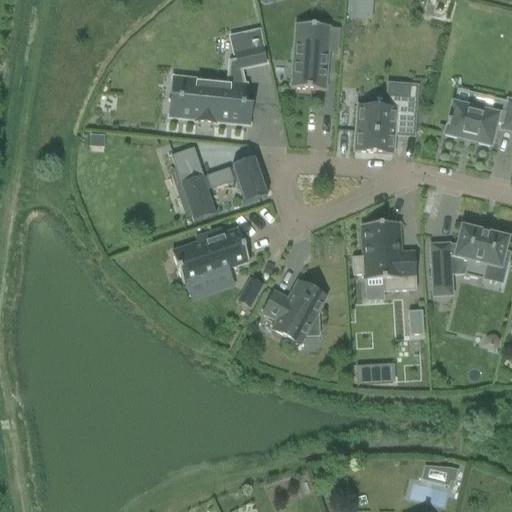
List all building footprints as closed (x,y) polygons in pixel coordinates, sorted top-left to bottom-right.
[(338,32),(294,28),(290,91),(325,93),(327,56),(337,56),(338,32)] [(171,100),(169,120),(195,122),(194,124),(200,124),(200,123),(210,124),(210,125),(215,126),(215,124),(248,128),(250,108),(243,107),(245,88),(243,87),(239,71),(265,66),(258,34),(230,40),(236,64),(230,65),(228,86),(185,82),(183,101),(171,100)] [(357,109),(353,155),(392,157),(393,137),(412,139),(416,89),(409,89),(408,100),(387,99),(386,111),(357,109)] [(474,147),(474,146),(490,149),(495,126),(501,127),(500,131),(511,134),(511,103),(507,103),(505,113),(469,104),(468,110),(451,106),(447,124),(446,124),(444,129),(446,130),(444,138),(459,142),(459,143),(474,147)] [(90,137),(89,149),(103,150),(104,138),(90,137)] [(178,155),(170,158),(193,224),(215,216),(207,192),(236,183),(244,207),(266,199),(254,161),(202,178),(197,163),(176,170),(172,159),(178,157),(178,155)] [(398,226),(360,228),(362,260),(351,260),(352,278),(363,278),(363,284),(382,283),(383,295),(415,293),(415,279),(414,255),(400,256),(398,226)] [(449,247),(429,248),(432,299),(452,298),(450,277),(464,277),(463,278),(482,283),(485,268),(505,273),(509,256),(504,254),(507,241),(490,236),(491,234),(492,233),(478,229),(478,231),(477,233),(460,229),(456,248),(449,249),(449,247)] [(196,245),(171,254),(182,287),(248,265),(237,232),(213,240),(211,235),(194,240),(196,245)] [(248,282),(236,304),(248,310),(259,288),(248,282)] [(287,302),(273,295),(262,316),(276,324),(270,335),(298,350),(325,300),(297,285),(287,302)] [(407,315),(408,339),(423,338),(421,314),(407,315)] [(484,341),(483,348),(486,353),(492,354),(497,350),(499,343),(495,338),(489,337),(484,341)] [(393,384),(392,368),(357,370),(358,386),(393,384)] [(408,463),(396,468),(399,476),(411,472),(408,463)] [(421,482),(453,488),(456,473),(424,467),(421,482)]
